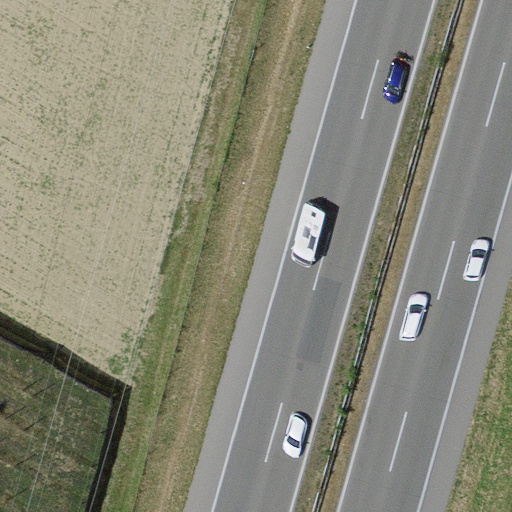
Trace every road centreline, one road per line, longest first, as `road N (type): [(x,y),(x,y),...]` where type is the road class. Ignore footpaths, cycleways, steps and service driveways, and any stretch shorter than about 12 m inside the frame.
road 1 (motorway): [(396,0),(252,511)]
road 2 (motorway): [(379,511),(511,39)]
